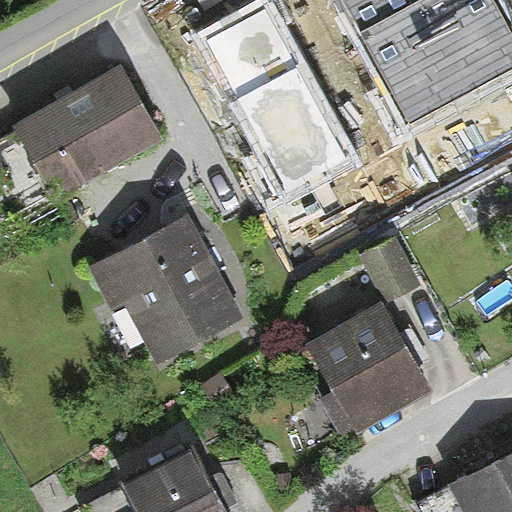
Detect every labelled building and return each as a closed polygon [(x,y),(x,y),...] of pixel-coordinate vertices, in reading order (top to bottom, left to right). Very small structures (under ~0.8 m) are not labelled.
[(330,0),(405,130),(511,71),(511,40),(490,0),(330,0)] [(349,159),(269,7),(210,39),(290,190),(349,159)] [(116,82),(20,135),(50,189),(146,136),(116,82)] [(152,357),(228,319),(183,230),(108,267),(152,357)] [(369,262),(389,299),(414,286),(394,249),(369,262)] [(374,316),(313,351),(355,423),(416,388),(374,316)] [(511,511),(511,457),(458,484),(471,511),(511,511)] [(208,511),(187,466),(127,493),(135,511),(208,511)]
